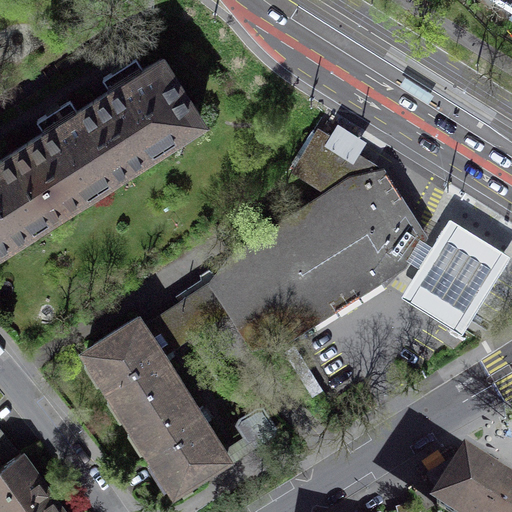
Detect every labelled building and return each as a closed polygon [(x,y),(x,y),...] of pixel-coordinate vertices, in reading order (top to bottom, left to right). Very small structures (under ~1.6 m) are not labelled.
[(93,100),(131,159),(148,148),(145,144),(177,123),(180,128),(200,116),(162,57),(143,69),(136,58),(119,69),(103,79),(110,90),(93,100)] [(433,94),(405,76),(400,84),(428,102),(433,94)] [(114,170),(131,159),(93,100),(77,111),(70,100),(54,110),(37,121),(44,131),(28,142),(65,201),(82,190),(79,185),(111,165),(114,170)] [(353,167),(366,164),(356,158),(364,145),(350,136),(336,128),(328,141),(318,134),(298,167),(321,182),(346,166),(352,165),(353,167)] [(47,213),(65,201),(28,142),(0,159),(0,242),(27,225),(24,220),(44,208),(47,213)] [(381,174),(379,173),(366,164),(353,167),(352,165),(346,166),(321,182),(335,191),(236,253),(218,277),(235,304),(256,336),(271,333),(272,334),(285,331),(343,295),(401,259),(419,233),(381,174)] [(511,249),(454,215),(407,292),(469,330),(511,259),(511,249)] [(208,322),(235,304),(218,277),(156,318),(171,342),(179,337),(181,339),(208,322)] [(131,417),(182,385),(162,354),(159,350),(171,342),(156,318),(144,326),(138,316),(87,347),(131,417)] [(203,419),(182,385),(131,417),(175,488),(226,456),(203,419)] [(241,418),(239,423),(248,438),(254,438),(261,434),(269,429),(271,424),(262,409),(256,409),(241,418)] [(0,511),(64,511),(53,497),(56,494),(53,490),(50,486),(47,488),(21,452),(19,453),(0,429),(0,511)] [(444,494),(437,505),(448,511),(511,511),(511,486),(510,485),(466,458),(464,463),(458,459),(432,475),(444,494)]
